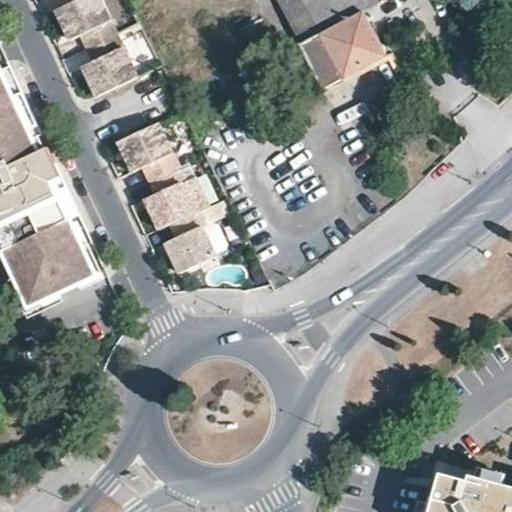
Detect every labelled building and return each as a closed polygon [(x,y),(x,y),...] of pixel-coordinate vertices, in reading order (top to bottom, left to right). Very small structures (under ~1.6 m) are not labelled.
[(117,35),(100,0),(78,0),(67,6),(56,10),(67,32),(70,30),(74,38),(80,35),(87,49),(117,35)] [(387,57),(363,13),(381,3),(379,0),(276,0),(325,90),(387,57)] [(137,78),(117,35),(87,49),(93,62),(87,65),(90,72),(87,74),(97,97),(137,78)] [(42,135),(11,69),(0,73),(0,237),(32,304),(106,270),(55,164),(45,168),(32,140),(38,137),(42,135)] [(180,167),(159,123),(119,142),(130,165),(133,163),(137,171),(144,168),(150,181),(180,167)] [(55,164),(49,148),(44,151),(41,143),(38,137),(32,140),(45,168),(55,164)] [(180,167),(150,181),(156,195),(150,197),(153,205),(150,207),(160,230),(171,225),(196,213),(182,183),(187,181),(180,167)] [(217,257),(204,227),(208,225),(201,211),(196,213),(171,225),(177,238),(171,241),(174,249),(171,250),(181,274),(217,257)] [(32,304),(0,237),(0,263),(21,307),(32,304)] [(481,470),(479,480),(507,487),(509,477),(481,470)] [(511,511),(511,488),(507,487),(479,480),(473,478),(472,484),(445,477),(438,502),(433,501),(431,509),(430,511),(511,511)]
